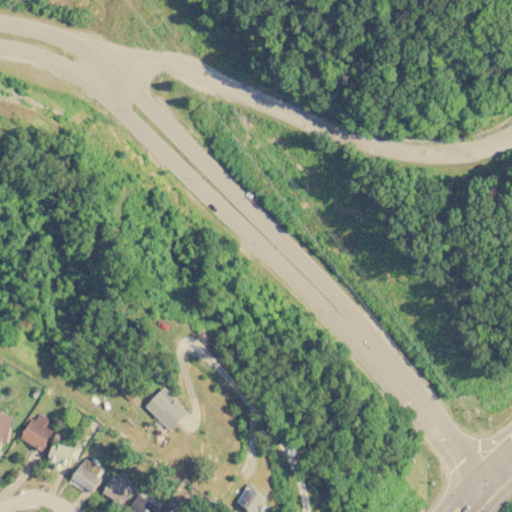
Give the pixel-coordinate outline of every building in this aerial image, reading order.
[(146,405),(163,387),(188,410),(171,429),(146,405)] [(125,396),(131,388),(138,393),(133,401),(125,396)] [(0,410),(2,411),(2,413),(12,415),(7,441),(1,440),(0,444),(0,410)] [(20,438),(42,449),(53,430),(46,426),(50,418),(39,412),(35,420),(31,418),(20,438)] [(52,442),(47,461),(55,463),(54,468),(61,470),(63,464),(69,466),(71,458),(77,460),(80,449),(52,442)] [(72,476),(84,457),(106,471),(93,490),(72,476)] [(103,493),(114,476),(133,489),(122,505),(103,493)] [(251,511),(236,503),(247,485),(266,497),(256,511),(251,511)] [(127,511),(126,511),(138,493),(161,508),(158,511),(127,511)]
